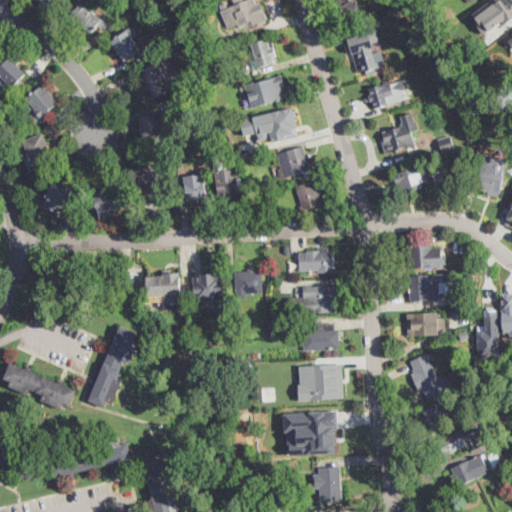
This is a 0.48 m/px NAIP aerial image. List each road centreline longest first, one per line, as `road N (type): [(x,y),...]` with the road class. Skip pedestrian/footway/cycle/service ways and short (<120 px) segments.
road 1 (residential): [(393,511),(368,226),(299,0)]
road 2 (residential): [(17,245),(456,222),(479,230),(511,259)]
road 3 (residential): [(0,16),(39,35),(75,69),(91,92),(99,141)]
road 4 (residential): [(0,311),(17,245),(0,167)]
